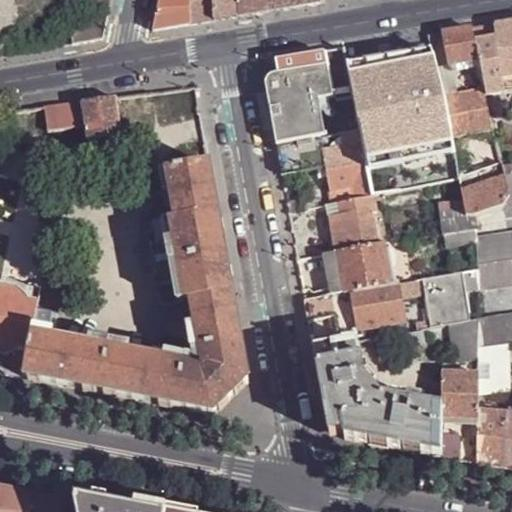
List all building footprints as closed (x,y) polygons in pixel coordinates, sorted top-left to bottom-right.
[(160,0),(153,32),(191,26),(189,0),(160,0)] [(189,0),(191,26),(215,22),(213,0),(189,0)] [(213,0),(215,22),(240,18),(238,0),(213,0)] [(238,0),(240,18),(266,13),(264,0),(238,0)] [(264,0),(266,13),(293,9),(291,0),(264,0)] [(291,0),(293,9),(320,5),(319,0),(291,0)] [(70,22),(74,45),(103,40),(108,16),(70,22)] [(511,22),(495,26),(502,81),(511,79),(511,22)] [(495,26),(473,29),(481,66),(486,89),(488,96),(504,93),(502,81),(495,26)] [(473,29),(445,34),(452,64),(455,64),(456,70),(481,66),(473,29)] [(308,143),(301,107),(321,103),(337,100),(338,103),(354,100),(348,67),(345,51),(276,62),(279,80),(276,80),(273,82),(269,86),(268,90),(274,124),(279,123),(284,148),(308,143)] [(435,53),(348,67),(354,100),(360,132),(367,166),(372,194),(460,178),(459,175),(452,137),(444,97),(435,53)] [(511,79),(502,81),(504,93),(511,91),(511,79)] [(444,97),(452,137),(495,130),(488,96),(486,89),(444,97)] [(118,100),(84,104),(87,129),(89,143),(124,138),(118,100)] [(321,103),(301,107),(308,143),(322,140),(328,139),(321,103)] [(87,129),(84,104),(47,109),(50,133),(87,129)] [(284,148),(279,149),(284,176),(318,169),(326,167),(328,173),(367,166),(360,132),(343,136),(345,149),(325,153),(322,140),(308,143),(284,148)] [(459,175),(460,178),(467,215),(467,216),(476,217),(499,209),(504,205),(505,203),(506,177),(503,164),(459,175)] [(228,256),(212,166),(171,174),(179,222),(174,223),(182,264),(228,256)] [(328,173),(326,167),(318,169),(320,177),(327,176),(329,184),(330,191),(353,187),(356,202),(370,199),(373,198),(372,194),(367,166),(328,173)] [(353,187),(330,191),(333,207),(341,205),(356,202),(353,187)] [(322,199),(290,206),(291,216),(324,209),(322,199)] [(356,202),(341,205),(350,253),(379,248),(370,199),(356,202)] [(333,207),(329,208),(338,255),(350,253),(341,205),(333,207)] [(467,215),(446,217),(446,236),(476,231),(476,217),(467,216),(467,215)] [(182,264),(174,223),(150,227),(157,268),(182,264)] [(476,231),(446,236),(446,250),(477,246),(477,239),(476,231)] [(511,234),(477,239),(477,246),(478,265),(511,260),(511,234)] [(44,240),(33,239),(30,258),(41,259),(44,240)] [(350,253),(338,255),(341,270),(345,295),(393,286),(387,251),(387,246),(379,248),(350,253)] [(338,255),(326,257),(328,273),(341,270),(338,255)] [(238,313),(228,256),(182,264),(189,304),(193,304),(197,321),(238,313)] [(511,260),(478,265),(478,271),(479,290),(511,285),(511,260)] [(189,304),(182,264),(157,268),(164,308),(189,304)] [(341,270),(328,273),(332,297),(345,295),(341,270)] [(464,274),(424,281),(431,324),(432,329),(451,326),(472,322),(464,274)] [(59,293),(60,285),(44,282),(43,290),(44,291),(59,293)] [(9,376),(25,378),(33,338),(35,338),(36,330),(40,313),(42,304),(31,302),(29,299),(27,297),(13,288),(1,286),(0,285),(0,371),(4,375),(9,376)] [(345,295),(332,297),(336,318),(339,336),(407,324),(400,285),(393,286),(345,295)] [(31,302),(42,304),(44,291),(43,290),(30,287),(27,297),(29,299),(31,302)] [(59,317),(64,294),(59,293),(44,291),(42,304),(40,313),(59,317)] [(332,297),(306,302),(310,324),(336,318),(332,297)] [(59,317),(40,313),(36,330),(56,334),(59,317)] [(239,322),(238,313),(197,321),(198,329),(239,322)] [(511,316),(480,321),(479,349),(509,344),(511,343),(511,316)] [(472,322),(451,326),(456,363),(479,360),(479,349),(480,321),(472,322)] [(241,330),(239,322),(198,329),(199,337),(241,330)] [(54,342),(56,334),(36,330),(35,338),(54,342)] [(250,381),(241,330),(199,337),(204,361),(205,367),(201,370),(197,369),(186,367),(178,408),(214,415),(250,381)] [(418,332),(400,335),(402,348),(425,344),(423,331),(418,332)] [(101,393),(109,353),(54,342),(35,338),(33,338),(25,378),(101,393)] [(343,437),(347,441),(443,459),(443,439),(443,421),(443,412),(414,407),(407,405),(398,403),(382,400),(370,387),(365,380),(364,377),(363,370),(358,343),(315,351),(329,436),(343,437)] [(511,383),(509,344),(479,349),(479,360),(479,375),(479,398),(487,397),(507,394),(510,393),(511,392),(511,383)] [(178,408),(186,367),(109,353),(101,393),(178,408)] [(479,375),(444,374),(443,412),(443,421),(478,422),(479,412),(479,405),(479,398),(479,375)] [(365,380),(370,387),(376,382),(370,375),(365,380)] [(398,403),(407,405),(408,401),(409,398),(399,396),(398,403)] [(487,397),(479,398),(479,405),(487,405),(487,397)] [(478,422),(478,466),(505,471),(506,414),(479,412),(478,422)] [(460,439),(443,439),(443,459),(459,463),(460,439)] [(0,511),(29,511),(27,492),(0,487),(0,511)] [(64,511),(62,499),(27,492),(29,511),(64,511)] [(131,511),(76,501),(77,511),(131,511)]
